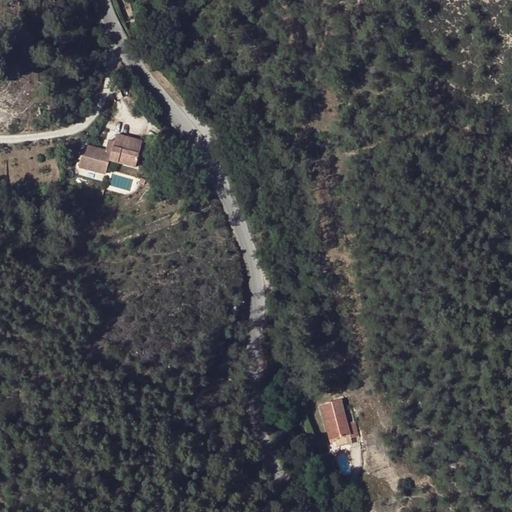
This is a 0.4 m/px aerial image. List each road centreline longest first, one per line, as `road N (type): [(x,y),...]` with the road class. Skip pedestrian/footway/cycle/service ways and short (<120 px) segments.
road 1 (tertiary): [(282,511),(252,395),(251,263),(228,193),(122,46)]
road 2 (unclassified): [(122,46),(85,122),(0,139)]
